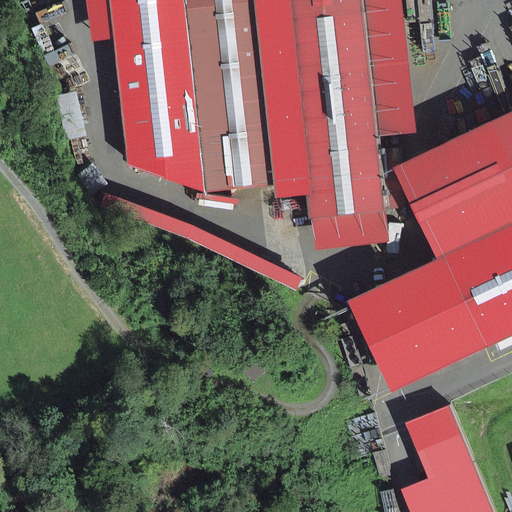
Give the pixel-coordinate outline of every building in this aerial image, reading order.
[(188,0),(118,0),(136,162),(205,154),(188,0)] [(274,0),(200,0),(220,190),(296,181),(274,0)] [(380,0),(302,0),(325,224),(402,217),(380,0)] [(511,122),(401,175),(443,266),(355,307),(399,399),(511,345),(511,122)] [(439,475),(413,486),(423,511),(503,511),(460,403),(442,409),(453,436),(428,446),(439,475)]
